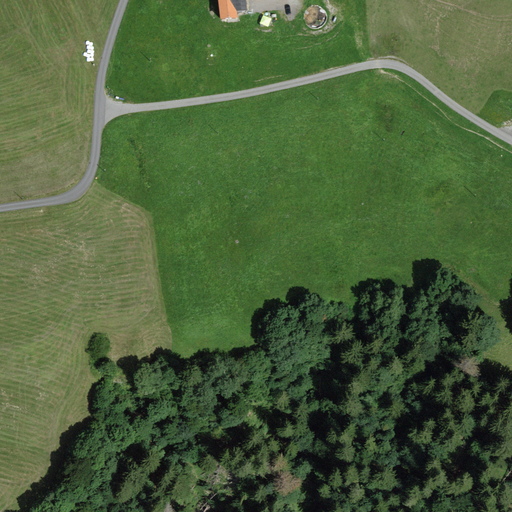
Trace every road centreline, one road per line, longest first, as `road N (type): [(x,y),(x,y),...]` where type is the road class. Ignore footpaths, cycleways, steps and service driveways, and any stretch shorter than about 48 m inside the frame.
road 1 (track): [(98,111),(395,65),(511,141)]
road 2 (unclassified): [(0,209),(70,197),(90,173),(100,74),(126,0)]
